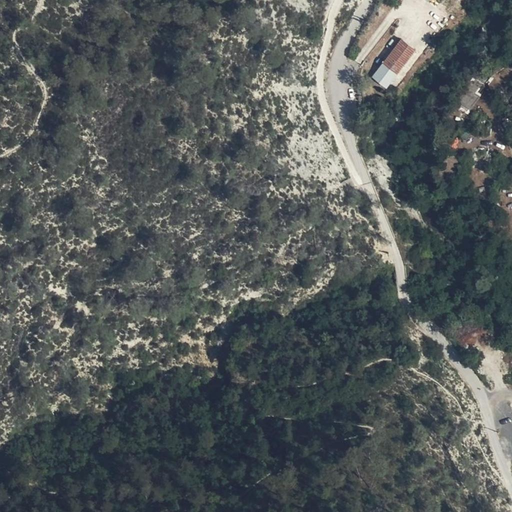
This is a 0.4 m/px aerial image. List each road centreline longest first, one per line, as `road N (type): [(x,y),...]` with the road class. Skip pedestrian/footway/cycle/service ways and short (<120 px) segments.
road 1 (residential): [(511,493),(484,400),(405,296),(337,90),(339,66),(369,0)]
road 2 (track): [(341,0),(318,96),(360,193),(372,198)]
